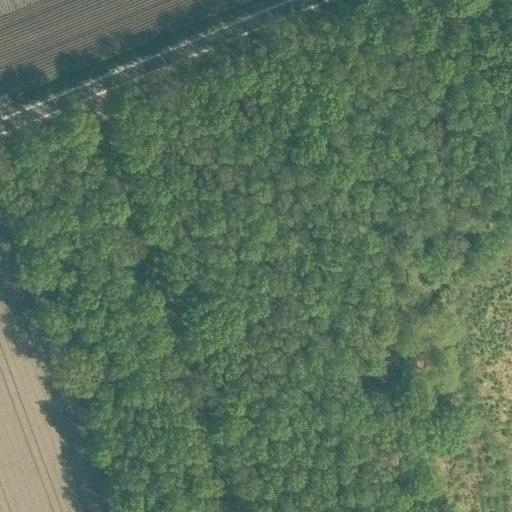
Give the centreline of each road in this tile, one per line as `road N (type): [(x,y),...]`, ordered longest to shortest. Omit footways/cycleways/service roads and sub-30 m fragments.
road 1 (track): [(93,86),(242,511)]
road 2 (unclassified): [(0,126),(307,0)]
